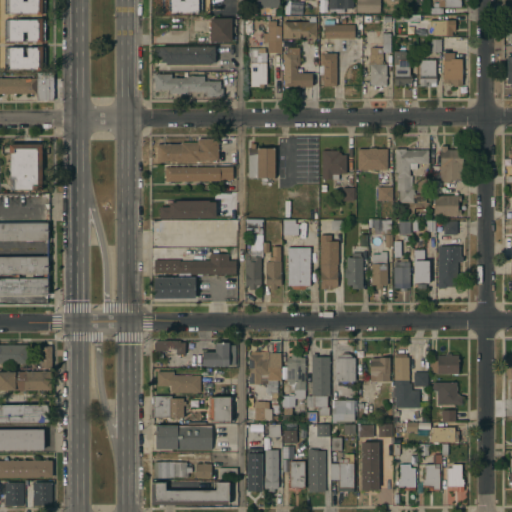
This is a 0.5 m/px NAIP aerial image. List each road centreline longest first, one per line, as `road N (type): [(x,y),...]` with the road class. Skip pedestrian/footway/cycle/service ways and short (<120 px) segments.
road 1 (residential): [(511,318),(0,323)]
road 2 (residential): [(511,115),(0,119)]
road 3 (secondary): [(131,511),(129,0)]
road 4 (secondary): [(78,0),(77,511)]
road 5 (residential): [(486,0),(486,511)]
road 6 (secondary): [(79,119),(113,304),(131,323)]
road 7 (secondary): [(129,511),(97,337),(78,323)]
